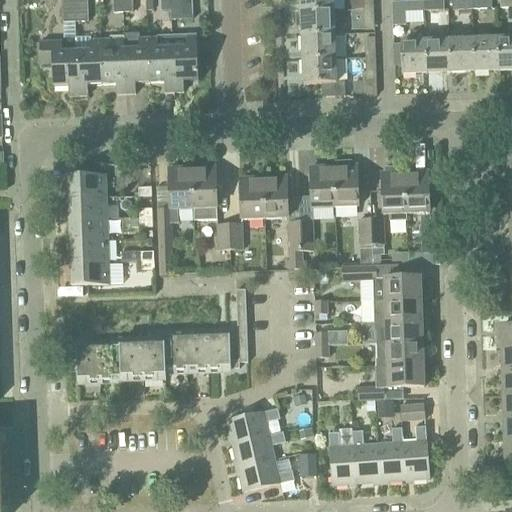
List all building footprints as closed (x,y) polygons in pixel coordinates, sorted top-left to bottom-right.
[(88,24),(86,0),(61,0),(62,25),(88,24)] [(123,15),(122,0),(112,0),(113,15),(123,15)] [(131,0),(122,0),(123,15),(132,15),(131,0)] [(170,13),(170,0),(160,0),(161,14),(170,13)] [(170,0),(170,13),(171,22),(192,21),(191,0),(170,0)] [(300,0),(300,14),(321,13),(333,13),(333,0),(300,0)] [(363,0),(363,12),(374,12),(373,0),(363,0)] [(500,11),(511,10),(511,0),(500,1),(500,11)] [(491,1),(472,2),(472,12),(492,11),(491,1)] [(424,3),(424,13),(444,13),(443,2),(424,3)] [(452,13),(472,12),(472,2),(452,2),(452,13)] [(406,14),(424,13),(424,3),(392,4),(393,28),(406,27),(406,14)] [(374,31),(374,12),(363,12),(364,16),(358,17),(358,23),(364,25),(364,32),(374,31)] [(301,29),(301,38),(334,37),(333,13),(321,13),(300,14),(295,14),(295,29),(301,29)] [(402,77),(427,76),(425,43),(425,33),(414,34),(414,44),(401,44),(402,77)] [(172,38),(172,50),(173,95),(183,95),(182,84),(198,84),(196,39),(186,40),(186,37),(172,38)] [(335,61),(334,37),(301,38),(302,63),(335,61)] [(109,43),(100,43),(100,65),(101,88),(116,87),(116,97),(126,97),(125,79),(124,52),(123,38),(109,38),(109,43)] [(157,41),(148,41),(149,86),(164,85),(164,95),(173,95),(172,50),(172,38),(157,38),(157,41)] [(87,88),(101,88),(100,65),(100,43),(90,43),(90,39),(76,39),(76,54),(78,99),(87,98),(87,88)] [(365,40),(365,60),(375,60),(375,40),(365,40)] [(511,40),(497,41),(498,74),(511,73),(511,40)] [(139,51),(124,52),(125,79),(126,97),(135,97),(135,86),(149,86),(148,41),(138,41),(139,51)] [(497,41),(473,42),(474,75),(498,74),(497,41)] [(473,42),(449,43),(450,76),(474,75),(473,42)] [(449,43),(425,43),(427,76),(450,76),(449,43)] [(40,70),(52,69),(53,89),(68,89),(69,99),(78,99),(76,54),(62,55),(61,45),(39,45),(40,70)] [(375,60),(365,60),(365,65),(366,75),(362,75),(362,99),(376,98),(375,60)] [(335,61),(302,63),(303,87),(321,86),(321,100),(345,99),(344,84),(336,84),(335,61)] [(337,169),(333,170),(335,210),(358,210),(357,169),(353,169),(353,164),(337,165),(337,169)] [(383,218),(387,218),(387,224),(406,224),(406,217),(405,176),(403,176),(403,169),(384,169),(384,176),(381,176),(383,218)] [(218,223),(217,211),(216,170),(192,171),(194,212),(194,224),(218,223)] [(312,211),(335,210),(333,170),(310,170),(312,211)] [(194,212),(192,171),(169,171),(171,212),(156,213),(159,278),(173,277),(171,226),(178,225),(177,213),(194,212)] [(428,175),(405,176),(406,217),(420,216),(422,268),(440,268),(439,255),(442,255),(442,248),(440,194),(428,195),(428,175)] [(69,201),(106,200),(106,177),(68,179),(69,201)] [(286,180),(263,181),(265,222),(288,221),(286,180)] [(265,222),(263,181),(240,182),(242,223),(265,222)] [(139,190),(139,199),(152,199),(151,190),(139,190)] [(106,200),(69,201),(70,223),(107,222),(106,200)] [(152,211),(140,212),(140,221),(153,221),(152,211)] [(153,230),(153,221),(140,221),(140,230),(153,230)] [(108,243),(107,222),(70,223),(71,245),(108,243)] [(372,247),(371,222),(359,223),(359,248),(372,247)] [(371,222),(372,247),(384,247),(383,222),(371,222)] [(300,225),(301,254),(313,254),(312,224),(300,225)] [(289,225),(289,238),(290,263),(286,263),(286,272),(302,271),(301,254),(300,225),(289,225)] [(219,253),(231,253),(230,227),(217,228),(219,253)] [(242,227),(230,227),(231,253),(243,252),(242,227)] [(108,243),(71,245),(71,266),(109,265),(108,243)] [(141,254),(141,263),(154,263),(154,254),(141,254)] [(154,272),(154,263),(141,263),(141,273),(154,272)] [(109,287),(109,265),(71,266),(72,288),(109,287)] [(342,284),(372,284),(375,284),(375,282),(375,270),(342,270),(342,284)] [(420,280),(375,282),(375,284),(372,284),(372,304),(421,303),(420,280)] [(236,293),(237,301),(246,301),(245,293),(236,293)] [(237,301),(237,309),(246,309),(246,301),(237,301)] [(421,303),(372,304),(373,325),(421,324),(421,303)] [(327,304),(314,304),(314,317),(327,317),(327,304)] [(237,309),(237,317),(246,317),(246,309),(237,309)] [(246,325),(246,317),(237,317),(237,325),(246,325)] [(373,325),(374,347),(422,346),(421,324),(373,325)] [(237,325),(238,333),(246,333),(246,325),(237,325)] [(501,352),(511,352),(511,329),(500,330),(501,352)] [(238,333),(238,341),(247,341),(246,333),(238,333)] [(103,346),(104,363),(95,363),(94,346),(76,347),(77,384),(166,381),(165,374),(231,372),(231,371),(239,370),(239,365),(239,362),(238,362),(230,362),(229,335),(211,335),(202,335),(168,336),(169,348),(165,348),(165,344),(146,345),(146,361),(138,361),(138,344),(103,346)] [(315,348),(328,348),(328,336),(315,336),(315,348)] [(238,341),(238,349),(247,349),(247,341),(238,341)] [(374,368),(423,367),(422,346),(374,347),(374,368)] [(328,348),(315,348),(315,360),(328,360),(328,348)] [(238,349),(238,358),(247,357),(247,349),(238,349)] [(502,375),(511,374),(511,352),(501,352),(502,375)] [(374,368),(375,390),(383,390),(423,389),(423,367),(374,368)] [(503,398),(511,397),(511,374),(502,375),(503,398)] [(383,390),(375,390),(358,391),(358,404),(383,403),(383,390)] [(503,421),(511,420),(511,397),(503,398),(503,421)] [(393,404),(377,405),(377,421),(394,421),(393,404)] [(401,408),(402,424),(427,422),(426,406),(401,408)] [(226,423),(232,446),(269,438),(265,424),(280,421),(277,411),(226,423)] [(504,444),(511,443),(511,420),(503,421),(504,444)] [(402,445),(405,483),(429,481),(425,429),(414,430),(415,444),(402,445)] [(392,446),(377,447),(380,485),(405,483),(402,445),(401,431),(390,431),(392,446)] [(351,434),(353,449),(355,486),(380,485),(377,447),(362,448),(361,433),(351,434)] [(283,434),(269,438),(232,446),(237,470),(274,462),(271,448),(285,445),(283,434)] [(355,486),(353,449),(339,450),(338,435),(328,435),(332,488),(355,486)] [(316,459),(300,459),(301,479),(316,478),(316,459)] [(274,462),(237,470),(243,494),(294,483),(292,472),(277,476),(274,462)]
